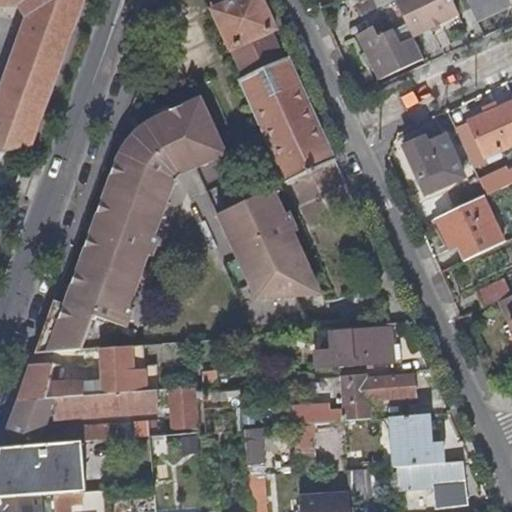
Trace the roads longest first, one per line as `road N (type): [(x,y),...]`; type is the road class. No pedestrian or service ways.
road 1 (residential): [(8,322),(127,0)]
road 2 (residential): [(485,438),(348,130)]
road 3 (residential): [(348,130),(511,53)]
road 4 (residential): [(348,130),(292,0)]
